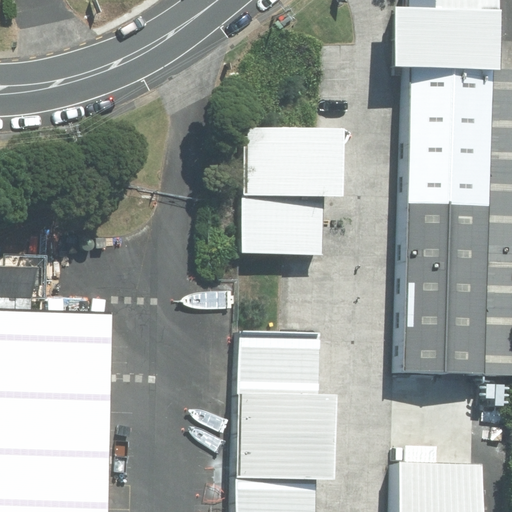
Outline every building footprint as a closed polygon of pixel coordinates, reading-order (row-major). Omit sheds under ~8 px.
[(504,385),(511,79),(475,76),(476,0),(398,0),(399,19),(372,20),(371,80),(393,82),(386,382),(504,385)] [(320,209),(323,141),(232,134),(229,260),(307,261),(308,209),(320,209)] [(113,511),(118,311),(0,308),(0,511),(113,511)] [(305,407),(311,342),(227,339),(220,511),(300,511),(302,491),(312,492),(312,478),(315,407),(305,407)] [(458,511),(460,475),(380,474),(377,511),(458,511)]
